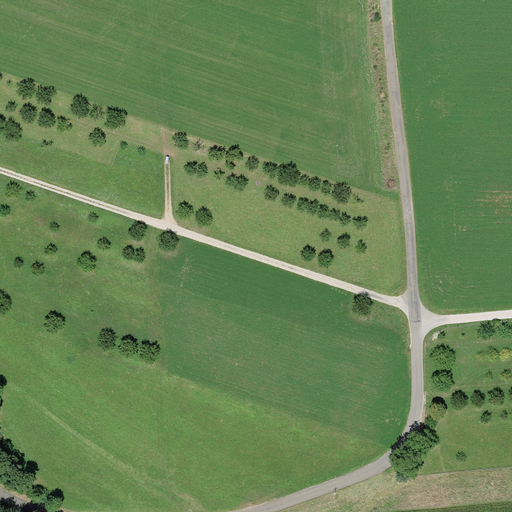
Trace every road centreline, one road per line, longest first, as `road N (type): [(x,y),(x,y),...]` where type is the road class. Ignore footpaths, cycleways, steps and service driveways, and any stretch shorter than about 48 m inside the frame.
road 1 (unclassified): [(256,511),(386,463),(409,436),(417,395),(411,223),(383,0)]
road 2 (track): [(0,171),(413,306)]
